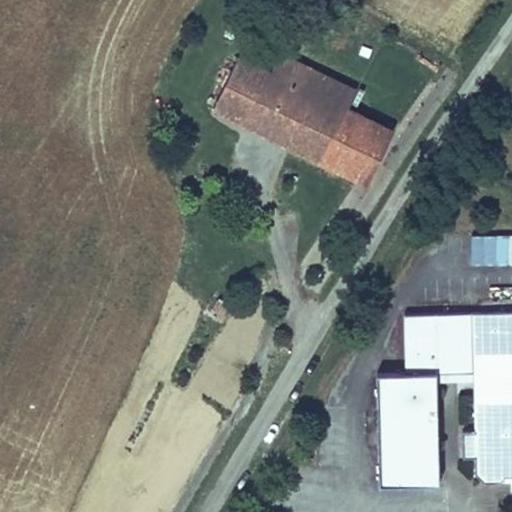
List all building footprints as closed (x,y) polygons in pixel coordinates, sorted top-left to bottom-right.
[(302,82),(307,70),(281,57),(276,70),(302,82)] [(302,132),(292,153),(341,177),(351,157),(332,147),(347,114),(311,96),(321,77),(307,70),(302,82),(276,70),(270,80),(238,64),(214,115),(245,130),(255,110),(302,132)] [(347,114),(357,94),(321,77),(311,96),(347,114)] [(255,110),(245,130),(292,153),(302,132),(255,110)] [(351,157),(341,177),(362,188),(388,134),(347,114),(332,147),(351,157)] [(511,318),(432,320),(432,380),(470,379),(471,436),(459,436),(460,462),(471,462),(472,481),(483,490),(498,490),(505,482),(511,482),(511,318)] [(434,491),(432,380),(432,320),(402,320),(403,379),(373,380),(374,491),(434,491)] [(511,501),(511,482),(505,482),(498,490),(509,489),(509,501),(511,501)]
